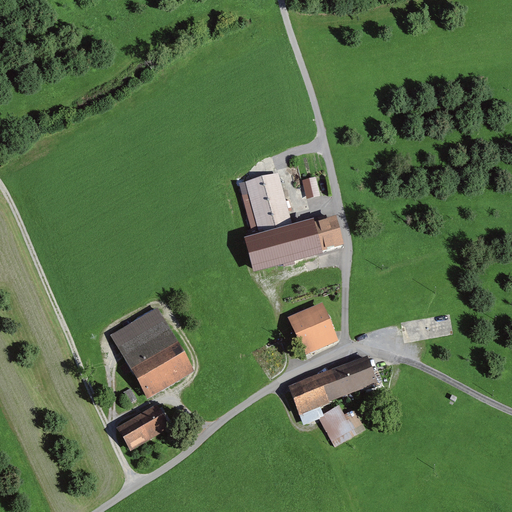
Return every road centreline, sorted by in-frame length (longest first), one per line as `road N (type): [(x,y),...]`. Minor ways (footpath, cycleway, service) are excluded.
road 1 (track): [(345,351),(348,246),(283,0)]
road 2 (track): [(0,180),(135,486)]
road 3 (track): [(298,371),(273,294),(283,276),(348,260)]
